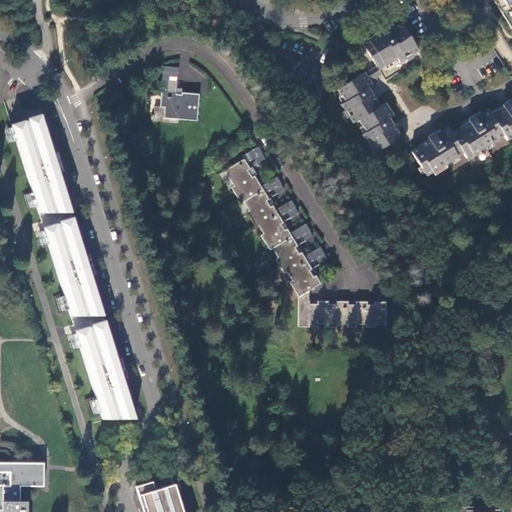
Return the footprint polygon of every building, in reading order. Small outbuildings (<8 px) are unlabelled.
[(511,0),(502,0),(507,7),(509,5),(511,11),(509,13),(511,18),(511,0)] [(402,23),(395,28),(390,31),(384,35),(382,31),(363,42),(377,65),(384,76),(402,65),(405,69),(423,57),(402,23)] [(377,65),(366,72),(374,85),(385,78),(384,76),(377,65)] [(164,118),(198,121),(200,94),(183,94),(182,95),(177,95),(179,68),(164,66),(161,107),(165,108),(164,118)] [(402,136),(397,128),(394,123),(390,118),(395,115),(387,102),(382,106),(370,88),(374,85),(366,72),(338,88),(347,102),(342,105),(353,123),(359,119),(363,125),(359,128),(374,153),(402,136)] [(511,102),(511,103),(509,101),(503,105),(504,107),(498,111),(492,115),(489,110),(477,118),(475,115),(468,119),(470,122),(464,125),(451,133),(448,128),(437,135),(435,133),(428,137),(429,140),(411,150),(427,175),(463,153),(466,158),(504,135),(507,140),(511,137),(511,102)] [(15,140),(38,212),(71,213),(41,114),(27,118),(27,121),(24,121),(24,120),(10,124),(15,140)] [(385,324),(385,302),(375,302),(375,305),(367,305),(367,302),(357,302),(357,305),(348,304),(348,302),(337,301),(337,304),(328,304),(328,301),(317,301),(317,304),(309,304),(309,291),(322,283),(317,275),(315,277),(311,270),(313,269),(309,263),(317,258),(321,263),(327,259),(320,247),(305,256),(303,252),(300,254),(296,247),(299,245),(295,239),(303,235),(306,240),(313,236),(305,224),(291,233),(289,229),(286,230),(282,223),(284,222),(281,216),(288,211),(291,216),(298,212),(290,200),(277,209),(274,205),(271,207),(267,200),(270,199),(266,192),(274,188),(278,193),(284,190),(276,177),(262,185),(256,176),(253,177),(249,170),(252,169),(248,161),(255,157),(258,163),(265,159),(257,146),(244,155),(246,159),(225,171),(234,186),(232,188),(242,204),(244,202),(250,211),(247,213),(256,228),(259,226),(264,234),(261,236),(270,251),(273,249),(279,258),(276,259),(285,274),(288,272),(293,281),(291,282),(299,296),(299,326),(317,326),(317,323),(328,324),(328,326),(337,327),(337,324),(347,324),(347,327),(355,327),(356,324),(366,324),(366,327),(374,327),(375,324),(385,324)] [(43,228),(70,316),(103,316),(73,217),(59,222),(60,224),(57,225),(56,223),(43,228)] [(379,258),(367,261),(372,285),(385,282),(379,258)] [(102,419),(107,419),(136,419),(105,321),(91,325),(92,327),(89,328),(88,327),(75,331),(102,419)] [(27,511),(27,502),(21,502),(21,486),(27,486),(43,487),(44,463),(17,463),(15,463),(12,463),(0,462),(0,510),(2,511),(1,511),(27,511)] [(173,483),(158,488),(157,485),(153,486),(151,480),(135,485),(143,511),(182,511),(176,490),(173,483)]
